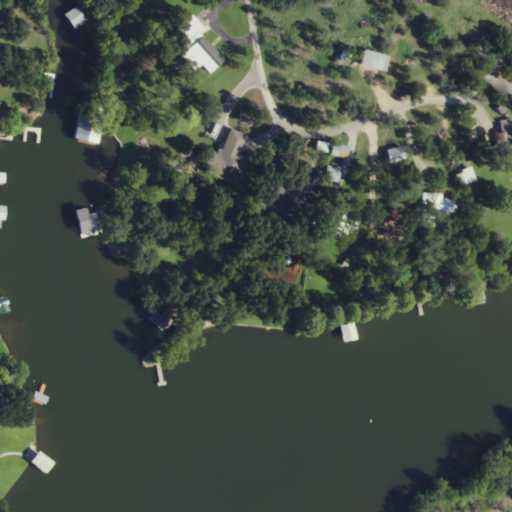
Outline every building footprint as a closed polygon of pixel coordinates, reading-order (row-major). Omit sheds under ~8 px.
[(65,14),(74,29),(88,21),(78,6),(65,14)] [(188,42),(204,28),(191,14),(175,28),(188,42)] [(212,72),(225,60),(202,36),(189,49),(212,72)] [(392,58),(368,48),(361,63),(386,74),(392,58)] [(103,119),(79,113),(74,134),(98,140),(103,119)] [(511,118),(501,124),(509,139),(511,137),(511,118)] [(246,135),(229,129),(220,155),(208,150),(201,172),(239,185),(249,158),(240,154),(246,135)] [(349,156),(349,146),(333,145),(332,155),(349,156)] [(278,184),(271,200),(303,215),(323,173),(309,167),(297,193),(278,184)] [(339,181),(341,169),(330,167),(328,180),(339,181)] [(455,173),(460,187),(476,181),(472,167),(455,173)] [(385,230),(385,232),(404,232),(404,212),(368,212),(368,230),(385,230)] [(358,339),(353,323),(340,327),(344,343),(358,339)] [(49,465),(38,456),(33,462),(44,470),(49,465)]
